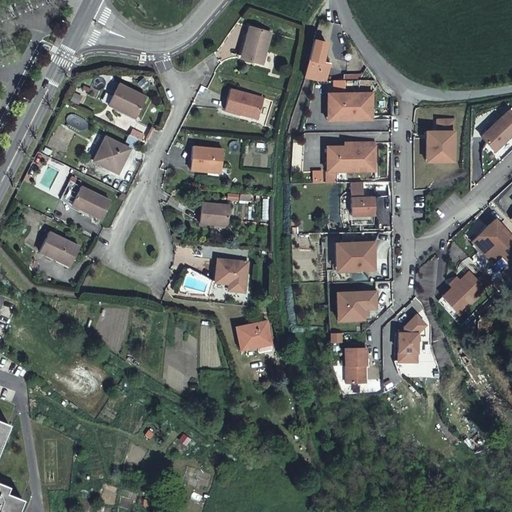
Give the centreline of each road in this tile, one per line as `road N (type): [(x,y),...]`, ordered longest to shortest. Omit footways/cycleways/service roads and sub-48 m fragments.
road 1 (track): [(337,1),(312,22),(281,135),(276,186),(282,302),(323,463),(310,511)]
road 2 (residential): [(145,182),(112,253),(132,269),(161,267),(164,238),(152,201)]
road 3 (tertiary): [(0,184),(81,17)]
road 4 (residential): [(404,87),(406,259)]
road 5 (residential): [(406,259),(511,162)]
